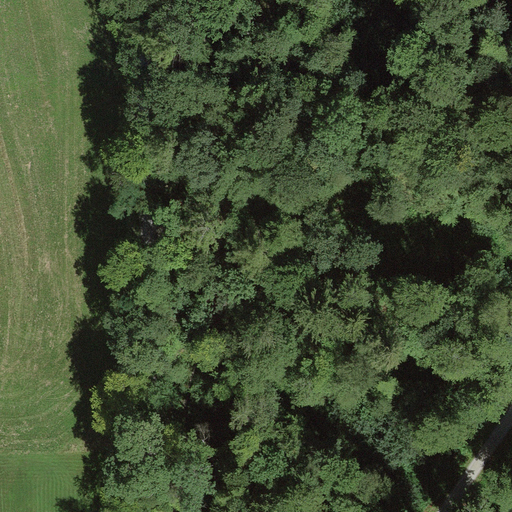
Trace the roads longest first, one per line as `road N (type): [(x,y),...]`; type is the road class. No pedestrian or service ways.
road 1 (track): [(121,0),(144,389),(130,511)]
road 2 (track): [(511,413),(441,511)]
